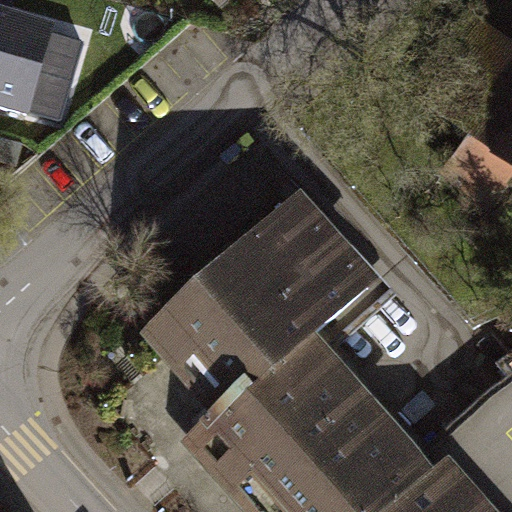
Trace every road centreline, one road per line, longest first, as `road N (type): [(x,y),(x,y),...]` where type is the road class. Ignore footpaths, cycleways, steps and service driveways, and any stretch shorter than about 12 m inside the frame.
road 1 (residential): [(0,320),(353,0)]
road 2 (tertiary): [(0,423),(83,511)]
